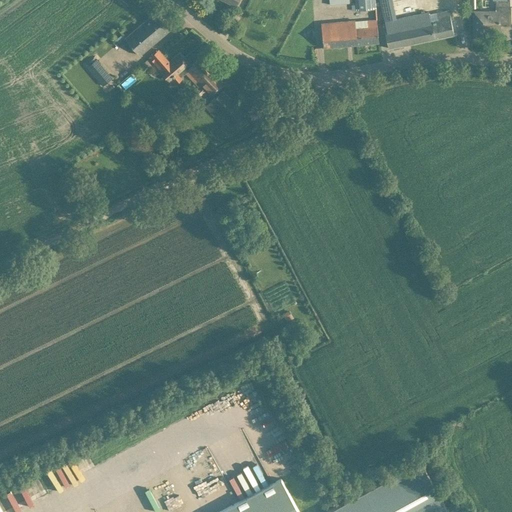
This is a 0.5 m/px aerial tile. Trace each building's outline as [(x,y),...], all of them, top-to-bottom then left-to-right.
[(354,0),(356,10),(376,8),(375,0),(354,0)] [(380,0),(384,20),(396,18),(392,0),(380,0)] [(495,0),(495,11),(473,11),(473,25),(473,35),(481,35),(481,30),(500,30),(500,25),(511,25),(511,7),(509,7),(509,0),(495,0)] [(449,10),(429,14),(434,39),(454,34),(449,10)] [(155,12),(148,19),(125,38),(139,55),(170,30),(155,12)] [(385,31),(386,38),(388,48),(434,39),(429,14),(428,12),(385,21),(387,30),(385,31)] [(321,24),(322,38),(323,47),(379,42),(377,20),(367,21),(367,27),(355,28),(355,25),(343,26),(343,22),(321,24)] [(181,75),(169,62),(159,49),(150,57),(173,82),(181,75)] [(199,58),(190,66),(189,64),(180,53),(169,62),(181,75),(173,82),(175,84),(183,78),(182,77),(187,71),(188,72),(186,73),(194,82),(199,87),(201,85),(214,74),(199,58)] [(214,74),(201,85),(212,96),(224,84),(214,74)] [(192,95),(197,99),(205,91),(200,87),(192,95)] [(205,106),(214,116),(219,111),(232,125),(234,124),(239,129),(248,120),(243,115),(244,114),(222,90),(205,106)] [(287,321),(293,318),(289,310),(283,313),(287,321)] [(184,463),(200,491),(224,477),(208,449),(184,463)] [(88,452),(83,455),(93,478),(99,476),(88,452)] [(448,511),(420,460),(324,511),(448,511)] [(218,511),(299,511),(281,478),(218,511)] [(141,511),(151,511),(139,490),(132,494),(141,511)]
